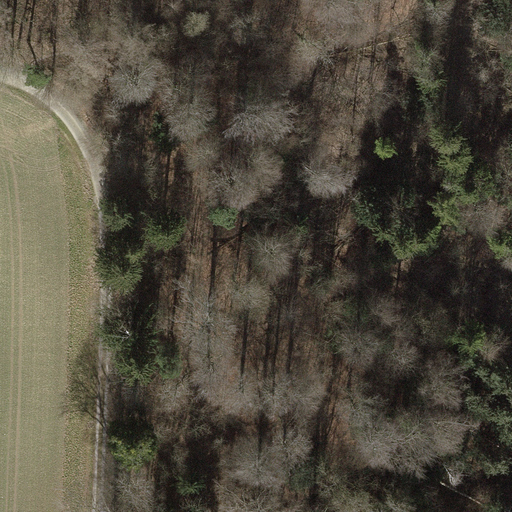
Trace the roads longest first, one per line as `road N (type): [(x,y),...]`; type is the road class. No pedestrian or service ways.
road 1 (track): [(97,511),(107,256),(99,172)]
road 2 (track): [(5,76),(59,103),(89,141),(99,172)]
